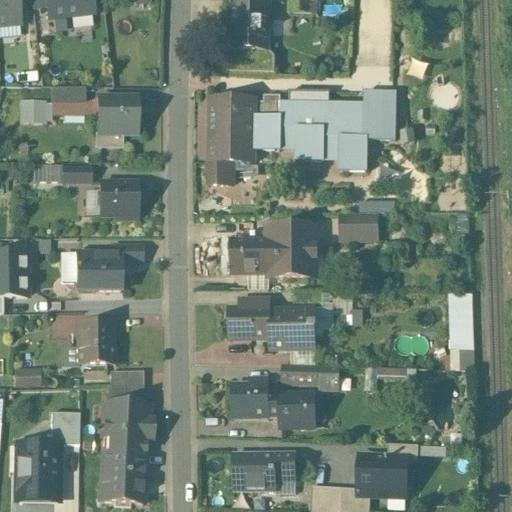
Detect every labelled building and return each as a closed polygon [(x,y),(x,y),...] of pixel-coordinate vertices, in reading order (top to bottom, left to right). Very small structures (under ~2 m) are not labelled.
[(17,0),(0,0),(0,29),(20,28),(17,0)] [(48,11),(46,0),(30,0),(32,13),(48,11)] [(46,0),(48,11),(49,21),(93,16),(90,0),(46,0)] [(315,0),(290,0),(290,16),(315,17),(315,0)] [(270,3),(232,2),(231,53),(228,53),(222,58),(222,74),(274,76),(275,59),(270,55),(269,54),(270,3)] [(85,92),(51,91),(50,108),(84,109),(85,92)] [(278,121),(253,120),(252,153),(254,153),(281,154),(281,149),(296,150),(296,164),(324,164),(324,160),(339,160),(339,174),(366,175),(367,143),(395,144),(396,96),(365,95),(364,108),(329,107),(329,95),(330,95),(330,94),(288,94),(288,95),(289,95),(289,106),(280,106),(279,106),(278,121)] [(255,104),(211,103),(209,188),(232,189),(232,166),(253,167),(254,153),(252,153),(253,120),(278,121),(279,106),(280,106),(280,99),(264,99),(264,106),(255,106),(255,104)] [(47,125),(48,102),(19,102),(19,125),(47,125)] [(137,137),(137,102),(97,103),(97,137),(120,137),(137,137)] [(120,137),(97,137),(97,150),(120,151),(120,137)] [(91,172),(62,172),(62,186),(91,186),(91,172)] [(137,187),(98,187),(98,221),(114,221),(115,224),(137,224),(137,187)] [(376,218),(342,218),(342,244),(376,244),(376,218)] [(314,232),(268,233),(268,244),(269,244),(269,277),(274,277),(273,280),(314,280),(314,276),(318,272),(318,260),(314,256),(314,232)] [(268,244),(229,245),(229,277),(269,277),(269,244),(268,244)] [(109,251),(109,257),(76,257),(76,296),(77,295),(93,294),(93,296),(120,296),(120,265),(142,265),(142,251),(109,251)] [(0,255),(0,298),(23,298),(22,255),(0,255)] [(322,295),(293,294),(292,313),(297,313),(314,313),(322,313),(322,295)] [(458,373),(480,372),(477,294),(455,295),(458,373)] [(292,313),(270,314),(269,303),(239,303),(239,312),(229,312),(229,344),(286,343),(286,353),(314,353),(314,334),(317,334),(316,329),(314,329),(314,313),(297,313),(292,313)] [(112,329),(77,330),(78,370),(115,369),(115,352),(112,352),(112,329)] [(322,370),(282,369),(282,387),(320,388),(322,388),(322,370)] [(339,370),(322,370),(322,388),(320,388),(320,392),(338,393),(339,370)] [(377,371),(366,371),(365,394),(376,395),(377,371)] [(142,375),(109,376),(109,391),(142,391),(142,375)] [(34,378),(12,380),(13,389),(35,386),(34,378)] [(250,382),(250,389),(231,389),(232,421),(269,420),(268,400),(268,382),(250,382)] [(142,391),(109,391),(107,391),(106,408),(143,410),(143,391),(142,391)] [(314,398),(268,400),(269,420),(280,419),(280,431),(299,431),(302,433),(306,430),(309,430),(309,416),(315,416),(314,398)] [(106,408),(105,408),(102,457),(145,459),(145,443),(151,443),(152,425),(145,424),(145,418),(147,418),(147,410),(143,410),(106,408)] [(79,418),(51,417),(50,447),(59,447),(59,449),(78,449),(79,418)] [(50,447),(16,447),(15,503),(58,504),(59,449),(59,447),(50,447)] [(418,448),(388,447),(387,459),(407,460),(407,467),(417,467),(418,448)] [(145,459),(102,457),(100,506),(142,509),(145,459)] [(295,459),(233,459),(233,494),(275,494),(275,485),(295,485),(295,459)] [(387,459),(375,459),(375,463),(359,463),(358,492),(357,500),(359,500),(388,501),(388,496),(405,497),(407,467),(407,460),(387,459)] [(339,511),(341,491),(312,490),(310,511),(339,511)] [(358,492),(341,491),(339,511),(358,511),(359,500),(357,500),(358,492)]
